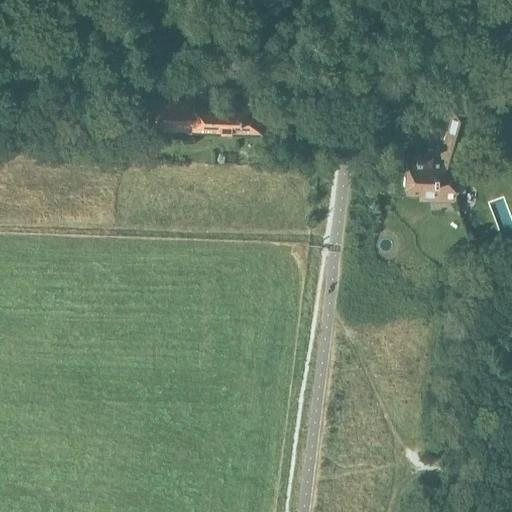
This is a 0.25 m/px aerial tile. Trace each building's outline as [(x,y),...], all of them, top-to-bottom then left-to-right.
[(244,105),(150,101),(148,129),(262,134),(263,105),(260,105),(261,91),(245,91),(244,105)] [(282,106),(302,107),(302,94),(282,93),(282,106)] [(507,108),(498,93),(483,101),(491,116),(507,108)] [(145,94),(135,94),(135,106),(144,106),(145,94)] [(405,193),(422,194),(420,201),(456,202),(456,166),(471,115),(453,110),(442,149),(427,148),(425,157),(395,155),(394,170),(406,175),(405,193)]
